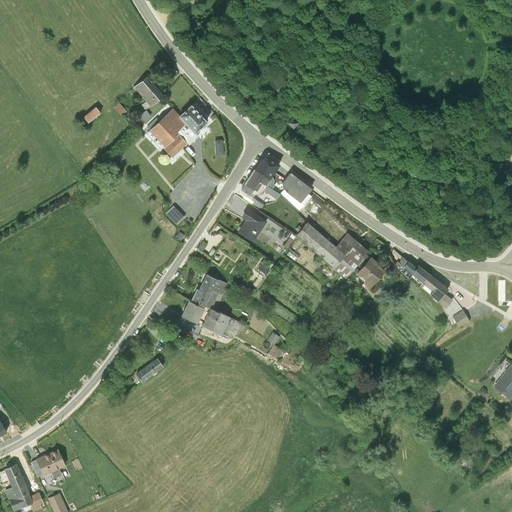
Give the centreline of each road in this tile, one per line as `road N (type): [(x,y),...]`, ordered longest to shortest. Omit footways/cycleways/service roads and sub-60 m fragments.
road 1 (tertiary): [(0,451),(56,419),(91,385),(257,139)]
road 2 (tertiary): [(502,272),(434,262),(257,139)]
road 3 (tertiary): [(257,139),(178,58),(137,0)]
